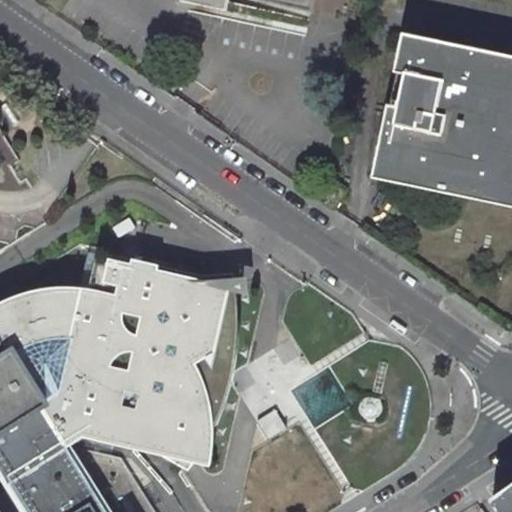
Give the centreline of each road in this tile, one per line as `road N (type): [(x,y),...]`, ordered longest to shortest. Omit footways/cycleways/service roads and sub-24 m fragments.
road 1 (residential): [(511,371),(0,18)]
road 2 (residential): [(396,511),(511,431)]
